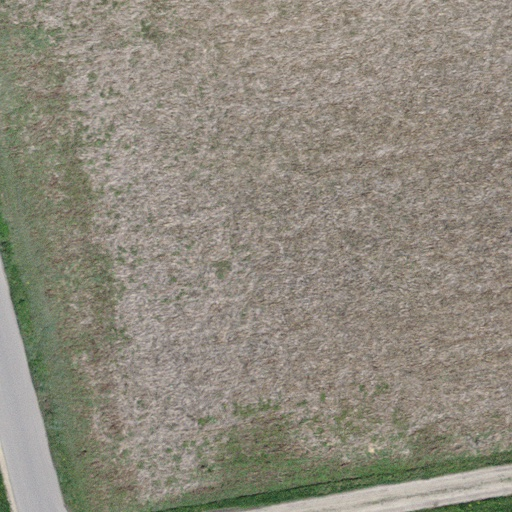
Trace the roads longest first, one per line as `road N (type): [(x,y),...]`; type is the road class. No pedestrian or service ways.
road 1 (track): [(323,511),(511,477)]
road 2 (unclassified): [(0,349),(39,511)]
